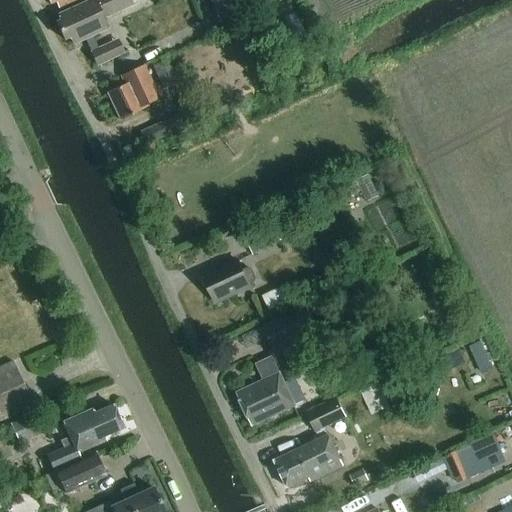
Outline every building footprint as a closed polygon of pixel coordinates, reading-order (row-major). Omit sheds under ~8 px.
[(47,0),(50,5),(56,2),(59,9),(79,0),(47,0)] [(60,21),(56,22),(64,40),(70,37),(73,44),(85,39),(92,53),(91,53),(96,65),(112,58),(106,46),(98,49),(92,36),(106,29),(102,19),(131,5),(128,0),(90,0),(58,15),(60,21)] [(239,0),(209,0),(218,19),(243,8),(239,0)] [(170,60),(154,67),(164,89),(180,82),(170,60)] [(125,85),(107,93),(120,121),(149,107),(148,105),(159,100),(143,66),(121,76),(125,85)] [(161,121),(141,130),(146,142),(166,132),(161,121)] [(282,221),(275,224),(246,237),(253,254),(290,238),(282,221)] [(326,271),(322,273),(325,280),(341,273),(339,270),(339,253),(326,253),(326,271)] [(254,291),(251,284),(255,282),(256,278),(252,269),(248,268),(243,270),(238,261),(204,278),(215,301),(236,291),(239,298),(254,291)] [(50,295),(5,316),(21,351),(66,329),(50,295)] [(307,306),(263,326),(274,349),(317,329),(307,306)] [(487,382),(496,378),(479,340),(470,344),(487,382)] [(257,364),(265,380),(237,394),(252,426),(295,405),(280,373),(279,373),(272,357),(257,364)] [(0,366),(0,421),(33,407),(12,361),(0,366)] [(367,369),(349,378),(355,389),(373,381),(367,369)] [(360,390),(372,415),(391,405),(379,381),(360,390)] [(315,432),(325,427),(347,417),(338,399),(307,413),(315,432)] [(105,442),(104,437),(123,428),(113,405),(94,414),(91,408),(60,422),(67,437),(61,441),(64,447),(47,457),(46,454),(35,460),(42,475),(58,468),(57,464),(105,442)] [(41,433),(33,414),(11,423),(19,442),(41,433)] [(279,447),(296,440),(290,426),(274,433),(279,447)] [(329,435),(319,440),(275,461),(288,488),(309,478),(311,482),(344,466),(329,435)] [(469,478),(459,452),(447,457),(457,482),(469,478)] [(64,494),(106,476),(96,453),(54,471),(64,494)] [(350,475),(355,486),(369,480),(364,469),(350,475)] [(108,502),(85,511),(164,511),(153,488),(138,495),(133,484),(119,490),(125,501),(111,507),(108,502)]
